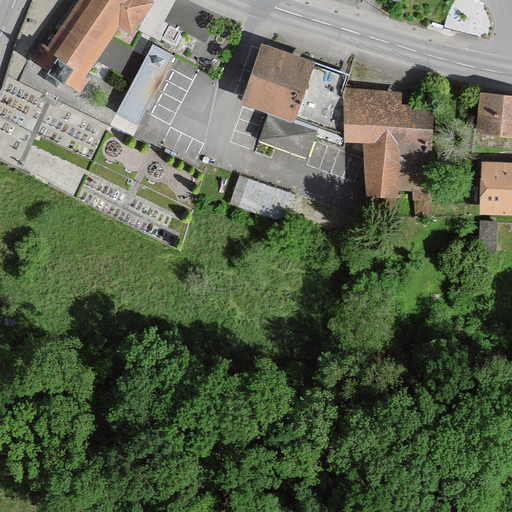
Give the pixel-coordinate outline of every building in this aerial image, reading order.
[(145,0),(77,0),(45,48),(41,45),(29,61),(78,94),(87,82),(82,79),(117,26),(130,35),(151,3),(145,0)] [(173,57),(152,46),(115,115),(136,127),(173,57)] [(266,47),(244,107),(266,115),(257,142),(308,161),(318,135),(343,144),(345,91),(350,77),(266,47)] [(345,91),(343,144),(366,145),(364,200),(432,202),(435,109),(400,108),(401,93),(345,91)] [(511,97),(488,96),(484,135),(511,137),(511,97)] [(511,160),(484,159),(481,215),(511,216),(511,160)] [(233,197),(287,215),(297,187),(242,169),(233,197)]
